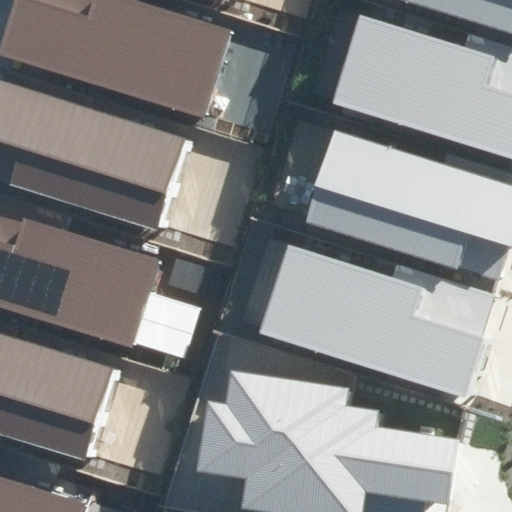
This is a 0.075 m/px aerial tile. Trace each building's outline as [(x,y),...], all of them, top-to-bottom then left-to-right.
[(0,57),(204,120),(231,33),(134,3),(134,0),(32,0),(32,2),(26,0),(15,0),(0,50),(0,57)] [(511,0),(403,0),(511,32),(511,0)] [(330,101),(511,159),(511,94),(491,88),(499,61),(358,16),(330,101)] [(0,178),(170,230),(198,138),(0,77),(0,178)] [(511,252),(511,183),(335,130),(306,224),(503,283),(511,252)] [(0,306),(131,348),(158,261),(61,230),(65,217),(0,196),(0,306)] [(262,331),(469,397),(488,339),(422,318),(431,291),(289,246),(262,331)] [(0,433),(95,463),(124,370),(0,332),(0,433)] [(228,404),(210,402),(200,470),(247,477),(242,510),(254,511),(364,511),(367,494),(449,506),(459,439),(375,427),(377,408),(345,403),(347,390),(233,373),(228,404)] [(0,511),(80,511),(84,504),(0,477),(0,511)]
